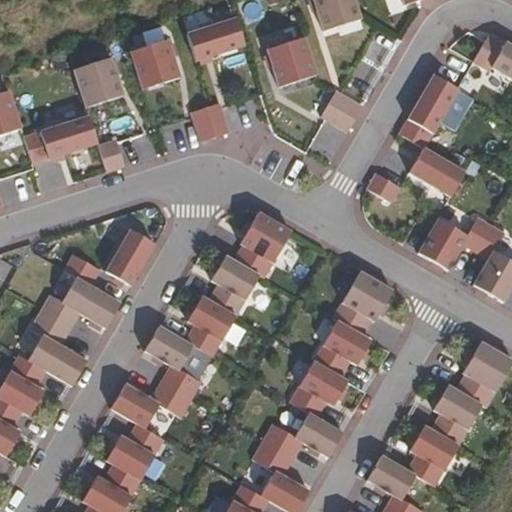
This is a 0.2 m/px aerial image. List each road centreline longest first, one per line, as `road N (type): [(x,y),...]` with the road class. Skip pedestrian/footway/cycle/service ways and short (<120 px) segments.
road 1 (residential): [(23,511),(195,211),(201,169)]
road 2 (residential): [(320,224),(438,24),(460,12),(491,11),(511,23)]
road 3 (residential): [(321,511),(449,297)]
road 4 (residential): [(201,169),(0,235)]
road 5 (residential): [(449,297),(320,224)]
road 6 (residential): [(320,224),(246,182),(201,169)]
